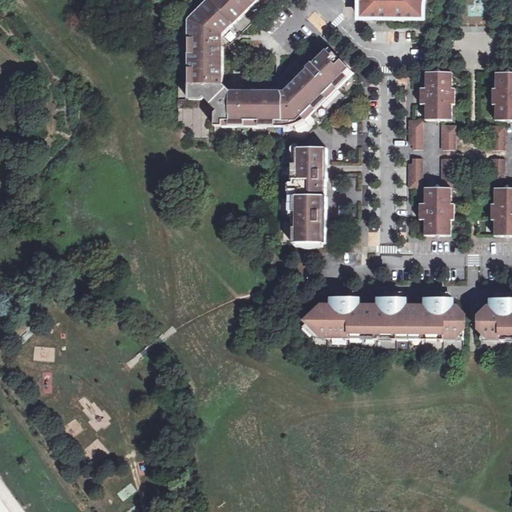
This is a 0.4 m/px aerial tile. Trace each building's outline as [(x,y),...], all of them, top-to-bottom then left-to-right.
[(260,0),(212,0),(191,22),(190,101),(202,102),(205,99),(207,101),(224,84),(224,44),(221,43),(221,37),(224,37),(260,0)] [(367,18),(390,18),(393,18),(393,15),(399,15),(399,18),(417,18),(423,12),(423,6),(424,0),(361,0),(361,12),(367,18)] [(231,96),(216,110),(218,113),(216,115),(215,127),(299,127),(355,73),(331,49),(320,60),(314,65),(313,63),(307,68),(309,70),(286,93),(234,93),(234,95),(231,96)] [(427,73),(426,73),(426,89),(420,89),(420,106),(425,106),(425,122),(446,122),(446,115),(452,115),(452,107),(452,90),(452,80),(446,80),(446,73),(427,73)] [(511,74),(502,74),(502,81),(496,81),(496,91),(496,107),(496,116),(502,116),(502,123),(511,122),(511,74)] [(224,84),(207,101),(211,105),(216,110),(231,96),(231,91),(228,88),(224,84)] [(417,150),(423,150),(423,121),(413,121),(411,121),(409,121),(409,145),(410,145),(413,145),(413,150),(417,150)] [(442,150),(456,150),(456,126),(442,126),(442,150)] [(492,151),(506,151),(506,127),(492,127),(492,151)] [(297,139),(282,139),(282,243),(327,244),(328,228),(326,227),(326,220),(328,220),(328,195),(327,195),(327,180),(328,180),(328,173),(326,172),(326,165),(328,165),(328,149),(297,148),(297,139)] [(410,189),(412,189),(423,189),(423,159),(417,159),(413,159),(413,164),(410,164),(409,164),(409,188),(410,189)] [(425,237),(447,236),(447,230),(452,230),(452,221),(452,205),(452,196),(448,196),(448,188),(452,188),(456,189),(456,160),(442,160),(442,188),(426,188),(426,205),(421,205),(421,222),(426,222),(425,237)] [(506,160),(492,160),(492,189),(496,189),(501,189),(501,196),(496,196),(496,205),(496,222),(496,231),(501,231),(501,237),(511,237),(511,188),(506,188),(506,160)] [(334,302),(334,307),(319,307),(319,312),(309,323),(323,337),(329,337),(329,341),(332,341),(335,337),(341,337),(345,341),(350,341),(350,334),(357,334),(360,337),(374,337),(375,341),(378,342),(384,337),(389,337),(394,342),(398,342),(398,334),(403,334),(406,338),(422,338),(423,342),(427,342),(430,338),(438,338),(440,342),(445,342),(446,341),(453,341),(453,333),(464,333),(464,318),(461,318),(461,309),(459,307),(454,307),(454,303),(452,301),(449,301),(449,297),(446,294),(436,294),(433,297),(433,301),(430,301),(428,303),(428,307),(407,307),(407,303),(405,301),(402,301),(402,296),(399,294),(389,294),(386,296),(386,301),(383,301),(381,303),(381,307),(360,307),(360,303),(358,301),(355,301),(355,296),(352,293),(342,293),(339,296),(339,301),(336,300),(334,302)] [(511,295),(511,294),(501,294),(498,297),(498,302),(495,302),(493,303),(493,308),(488,308),(486,310),(486,318),(482,318),(482,333),(493,333),(493,341),(502,341),(502,342),(510,342),(510,337),(511,337),(511,295)]
